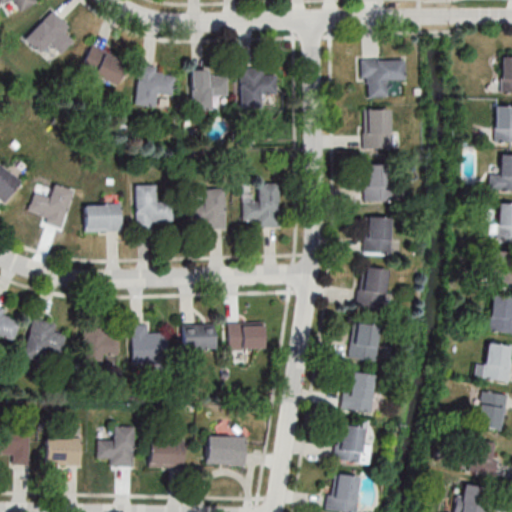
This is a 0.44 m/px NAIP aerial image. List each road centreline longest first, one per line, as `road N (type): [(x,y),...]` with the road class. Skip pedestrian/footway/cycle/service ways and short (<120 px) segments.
road 1 (residential): [(275,511),(315,246),(313,18)]
road 2 (residential): [(311,275),(76,278),(0,255)]
road 3 (residential): [(419,16),(211,19),(134,13),(115,0)]
